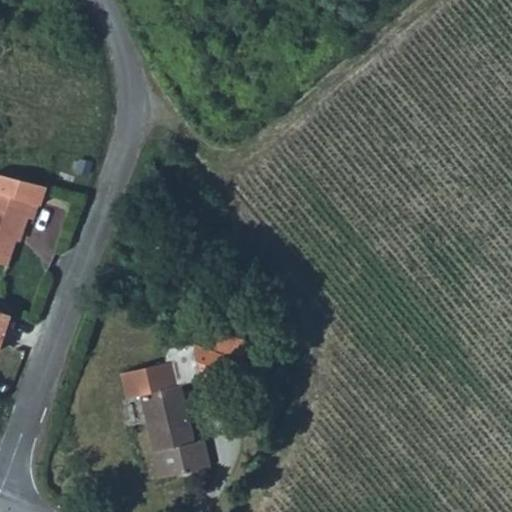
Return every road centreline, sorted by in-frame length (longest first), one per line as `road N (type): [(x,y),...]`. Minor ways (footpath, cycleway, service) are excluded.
road 1 (unclassified): [(0,502),(131,137)]
road 2 (track): [(131,137),(134,94),(97,0)]
